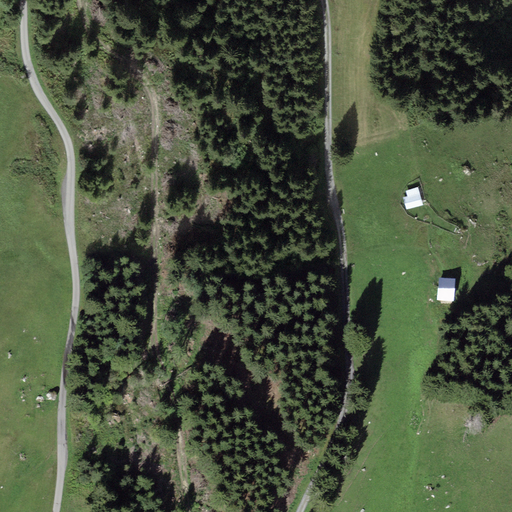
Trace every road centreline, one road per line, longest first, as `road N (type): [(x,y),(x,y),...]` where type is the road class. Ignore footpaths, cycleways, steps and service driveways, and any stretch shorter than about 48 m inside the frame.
road 1 (track): [(183,511),(179,430),(159,344),(133,105),(140,79),(121,24),(90,11),(86,0)]
road 2 (track): [(301,511),(339,422),(350,368),(330,178),(324,0)]
